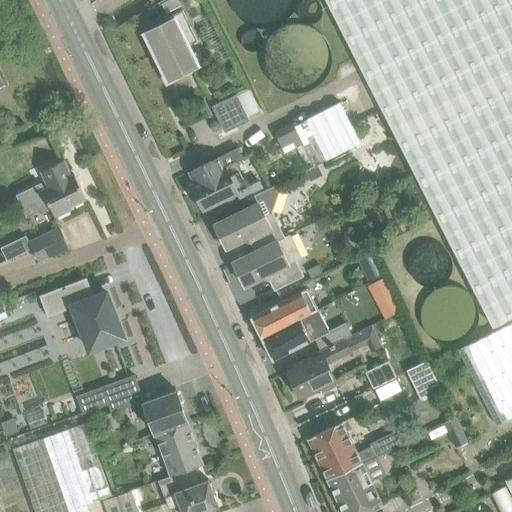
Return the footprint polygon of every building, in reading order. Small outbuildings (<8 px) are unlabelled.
[(181,0),(167,0),(161,3),(166,13),(184,5),(181,0)] [(229,0),(233,10),(241,19),(251,25),(263,27),(275,25),(285,19),(293,10),(296,0),(229,0)] [(297,8),(297,14),(300,20),(306,23),(313,23),(318,19),(322,14),(322,7),(318,2),(315,0),(303,0),(300,2),(297,8)] [(511,0),(324,0),(491,327),(511,316),(511,0)] [(182,71),(193,66),(184,47),(197,41),(182,10),(167,17),(169,22),(147,32),(158,53),(154,55),(150,46),(149,47),(166,83),(184,74),(182,71)] [(261,52),(261,64),(265,75),(273,85),(283,91),(295,93),(307,90),(318,84),(325,75),(329,64),(329,52),(325,41),(317,32),(307,26),(295,24),(283,26),(273,32),(265,41),(261,52)] [(241,37),(241,44),(245,49),(251,51),(257,49),(261,44),(261,37),(257,32),(251,30),(245,32),(241,37)] [(236,94),(211,107),(224,133),(249,120),(236,94)] [(275,132),(274,132),(282,148),(300,139),(313,166),(325,160),(326,162),(361,145),(339,102),(298,122),(297,121),(275,132)] [(193,171),(189,172),(193,181),(190,183),(195,193),(194,198),(197,204),(201,206),(203,208),(209,205),(223,199),(226,200),(235,196),(235,193),(240,201),(263,189),(258,177),(245,183),(236,164),(243,160),(237,149),(193,171)] [(69,206),(87,198),(75,173),(71,175),(63,157),(39,168),(48,185),(41,188),(39,183),(15,193),(25,215),(47,205),(53,217),(71,209),(69,206)] [(317,165),(305,171),(310,181),(322,175),(317,165)] [(256,196),(259,203),(214,224),(217,229),(215,234),(220,236),(226,248),(245,238),(250,240),(255,251),(285,236),(284,235),(272,211),(279,190),(278,186),(256,196)] [(423,209),(409,216),(415,227),(428,220),(423,209)] [(28,241),(38,262),(68,247),(59,226),(28,241)] [(288,233),(284,235),(285,236),(255,251),(233,262),(235,267),(233,272),(239,274),(245,285),(264,276),(268,277),(275,290),(304,275),(296,260),(300,258),(288,233)] [(409,256),(407,265),(410,274),(416,281),(425,285),(434,285),(442,280),(448,273),(449,263),(447,254),(440,247),(432,244),(422,244),(414,249),(409,256)] [(354,276),(363,271),(370,285),(386,277),(373,248),(347,261),(354,276)] [(318,264),(306,270),(311,279),(322,273),(318,264)] [(83,278),(39,295),(46,315),(72,305),(88,348),(122,335),(105,291),(91,297),(83,278)] [(445,344),(456,343),(465,339),(472,332),(477,323),(478,312),(475,303),(470,294),(461,288),(451,285),(441,286),(432,290),(425,297),(420,307),(419,317),(422,327),(427,335),(436,341),(445,344)] [(252,317),(262,338),(318,311),(308,290),(290,299),(289,298),(252,317)] [(394,292),(375,302),(384,319),(400,310),(403,309),(394,292)] [(311,340),(314,339),(328,331),(318,311),(262,338),(273,359),(311,340)] [(345,323),(328,331),(314,339),(319,351),(343,339),(351,336),(345,323)] [(511,323),(457,351),(495,426),(511,417),(511,323)] [(351,336),(343,339),(349,351),(366,343),(360,331),(351,336)] [(326,364),(349,352),(344,342),(286,371),(299,398),(318,389),(321,394),(337,386),(326,364)] [(439,362),(438,368),(441,373),(446,376),(451,377),(457,374),(460,369),(460,364),(457,358),(453,355),(447,355),(442,358),(439,362)] [(427,360),(405,370),(412,383),(433,373),(427,360)] [(372,389),(396,377),(388,361),(364,373),(372,389)] [(141,401),(141,402),(143,401),(133,375),(100,388),(109,413),(113,412),(141,401)] [(380,400),(401,390),(395,379),(375,389),(380,400)] [(141,402),(153,435),(169,477),(202,465),(174,390),(143,401),(141,402)] [(42,410),(26,416),(30,428),(46,422),(42,410)] [(113,412),(109,413),(98,417),(104,432),(119,426),(113,412)] [(14,417),(0,422),(5,436),(18,431),(14,417)] [(455,418),(442,425),(454,450),(467,443),(455,418)] [(13,449),(35,511),(87,511),(85,504),(111,495),(100,461),(86,423),(13,449)] [(307,440),(327,480),(361,464),(360,464),(402,444),(395,430),(368,443),(370,447),(355,454),(341,424),(307,440)] [(380,503),(361,464),(327,480),(342,511),(361,511),(366,510),(367,511),(370,511),(377,509),(376,505),(380,503)] [(511,511),(511,477),(503,481),(511,498),(511,511)] [(165,498),(169,510),(179,506),(180,511),(203,511),(217,507),(207,481),(174,493),(174,494),(165,498)] [(100,501),(102,506),(103,511),(137,511),(130,491),(100,501)]
